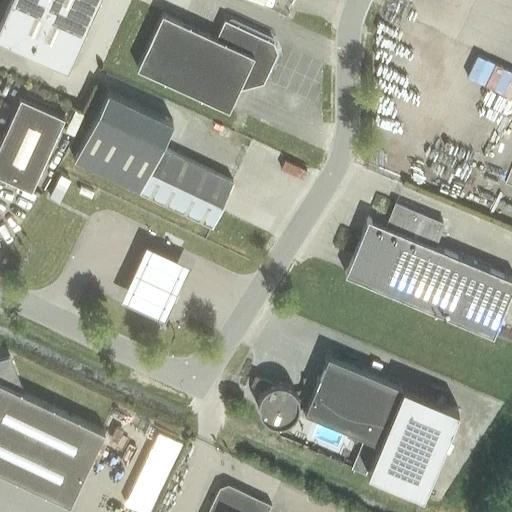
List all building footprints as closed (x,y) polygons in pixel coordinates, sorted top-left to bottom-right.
[(10,0),(0,23),(0,40),(67,71),(98,0),(10,0)] [(163,11),(137,66),(229,109),(246,73),(264,82),(278,51),(274,41),(225,18),(217,37),(163,11)] [(212,225),(234,180),(159,145),(170,120),(108,89),(75,157),(212,225)] [(0,174),(31,189),(64,116),(20,96),(0,140),(0,174)] [(49,196),(58,202),(70,179),(61,174),(49,196)] [(345,272),(493,334),(511,287),(511,276),(434,245),(444,222),(396,202),(386,225),(368,217),(345,272)] [(162,320),(186,265),(142,246),(118,301),(162,320)] [(458,408),(328,354),(304,410),(379,441),(367,470),(423,493),(458,408)] [(0,470),(69,504),(104,430),(22,391),(10,356),(0,359),(0,470)] [(254,385),(263,389),(259,395),(258,403),(259,410),(263,416),(269,421),(276,423),(283,423),(290,420),(295,414),(298,408),(299,401),(297,394),(293,388),(288,384),(281,382),(274,382),(258,376),(254,385)] [(266,511),(271,503),(228,483),(219,486),(206,511),(266,511)]
